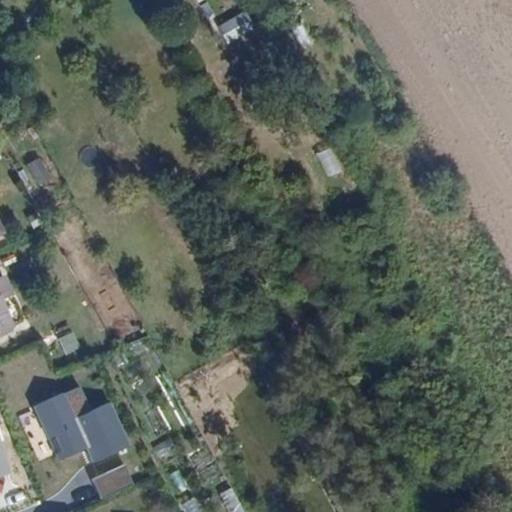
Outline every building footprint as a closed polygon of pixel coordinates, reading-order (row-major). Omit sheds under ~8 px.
[(220,25),(229,44),(259,29),(249,10),(220,25)] [(43,159),(29,166),(39,187),(53,180),(43,159)] [(0,333),(16,326),(4,300),(14,295),(5,275),(0,276),(0,333)] [(67,355),(83,350),(76,332),(60,337),(67,355)] [(82,385),(34,407),(59,462),(82,451),(88,464),(132,444),(112,401),(93,410),(82,385)] [(0,477),(11,472),(0,439),(0,477)] [(125,466),(93,479),(101,500),(134,486),(125,466)] [(244,511),(235,488),(222,493),(229,511),(244,511)] [(206,511),(197,496),(183,505),(187,511),(206,511)]
